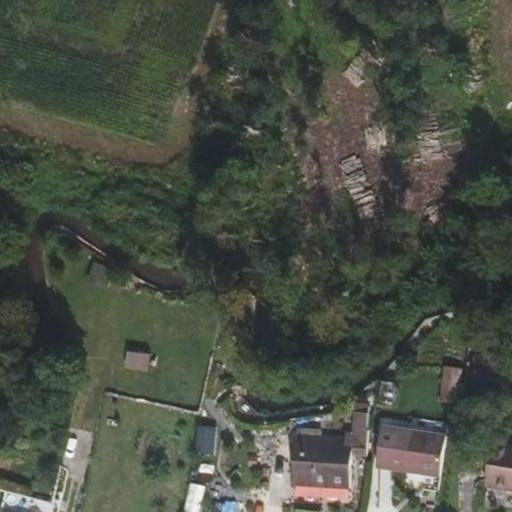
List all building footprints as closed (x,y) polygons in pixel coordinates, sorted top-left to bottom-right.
[(133,368),(136,355),(126,353),(123,366),(133,368)] [(455,400),(460,369),(446,367),(441,398),(455,400)] [(361,458),(364,433),(362,432),(364,406),(351,405),(350,425),(343,425),(343,431),(295,428),(291,478),(349,482),(351,458),(361,458)] [(443,430),(445,421),(407,415),(406,425),(443,430)] [(435,480),(443,430),(406,425),(380,421),(373,472),(435,480)] [(511,491),(511,448),(491,445),(484,487),(511,491)] [(0,511),(45,511),(47,506),(48,503),(30,498),(28,500),(0,493),(0,492),(0,511)] [(120,495),(119,511),(146,511),(147,496),(120,495)]
